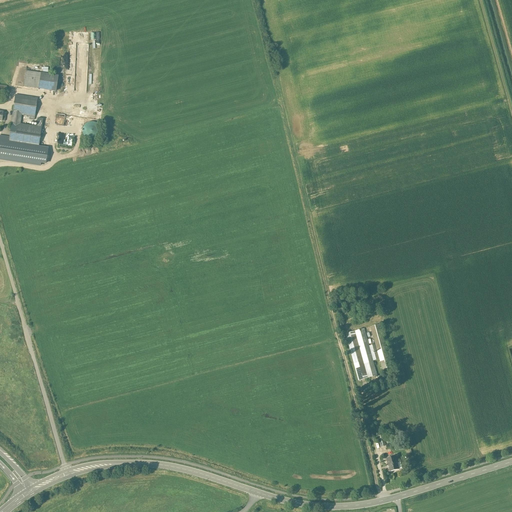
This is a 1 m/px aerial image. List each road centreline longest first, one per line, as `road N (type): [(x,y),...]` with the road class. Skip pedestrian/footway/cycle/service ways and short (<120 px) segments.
road 1 (track): [(286,109),(381,501)]
road 2 (tertiary): [(66,474),(140,463),(299,504),(397,497)]
road 3 (unclassified): [(0,237),(66,474)]
road 4 (tertiary): [(397,497),(511,461)]
